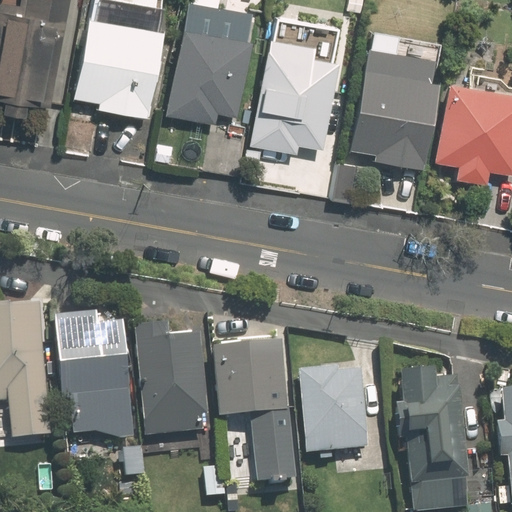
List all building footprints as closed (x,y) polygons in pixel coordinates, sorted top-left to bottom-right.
[(20,106),(46,110),(66,0),(20,0),(20,4),(0,0),(0,113),(18,117),(20,106)] [(162,0),(87,0),(84,20),(79,19),(67,98),(93,102),(91,111),(144,119),(162,0)] [(174,29),(160,116),(168,118),(213,125),(215,116),(233,119),(251,13),(184,2),(179,29),(174,29)] [(356,17),(329,15),(325,56),(353,58),(356,17)] [(307,45),(264,38),(245,147),(293,155),(294,144),(320,149),(334,61),(305,56),(307,45)] [(425,79),(429,58),(360,48),(345,150),(369,153),(367,161),(419,169),(432,80),(425,79)] [(511,93),(441,80),(426,161),(451,166),(448,180),(482,186),(485,170),(509,175),(511,157),(511,93)] [(237,169),(243,136),(222,132),(221,137),(208,135),(201,170),(217,173),(218,166),(237,169)] [(356,163),(332,160),(328,201),(351,204),(356,163)] [(32,307),(0,310),(0,403),(3,403),(7,441),(46,436),(32,307)] [(128,440),(117,322),(92,325),(91,316),(48,320),(56,403),(64,402),(67,437),(128,440)] [(163,322),(128,326),(140,440),(206,433),(195,332),(165,335),(163,322)] [(251,485),(290,481),(279,344),(207,350),(213,421),(245,419),(251,485)] [(400,442),(405,511),(450,511),(455,511),(454,511),(491,511),(489,470),(459,472),(453,379),(431,380),(430,369),(394,372),(397,406),(388,407),(391,443),(400,442)] [(357,370),(295,374),(301,454),(363,449),(357,370)] [(509,506),(509,511),(511,511),(511,389),(495,391),(497,425),(492,425),(493,460),(502,459),(503,489),(494,489),(495,507),(509,506)] [(220,464),(199,465),(202,500),(223,498),(220,464)]
